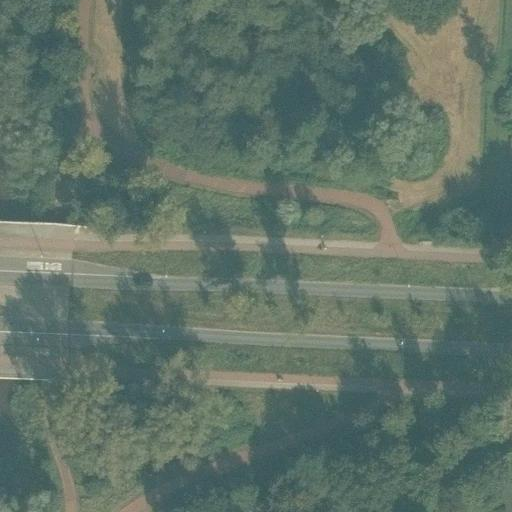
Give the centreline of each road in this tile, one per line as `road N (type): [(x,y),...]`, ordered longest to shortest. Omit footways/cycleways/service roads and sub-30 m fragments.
road 1 (tertiary): [(0,329),(511,352)]
road 2 (tertiary): [(511,294),(0,275)]
